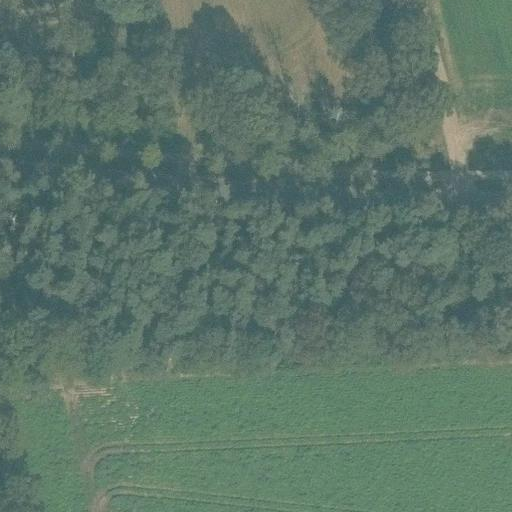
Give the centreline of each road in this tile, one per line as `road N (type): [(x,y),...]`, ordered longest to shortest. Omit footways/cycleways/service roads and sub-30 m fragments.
road 1 (tertiary): [(0,170),(376,206),(511,204)]
road 2 (track): [(459,177),(412,0)]
